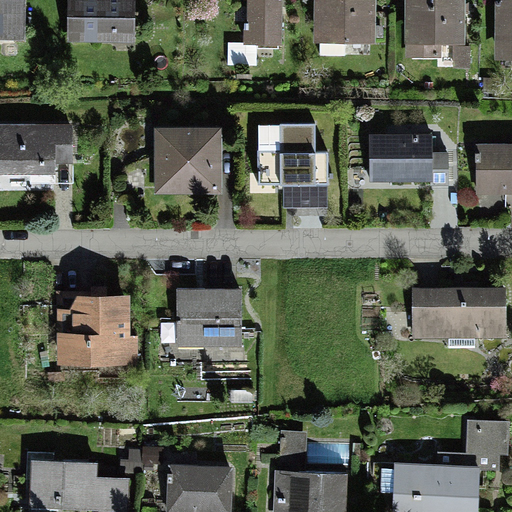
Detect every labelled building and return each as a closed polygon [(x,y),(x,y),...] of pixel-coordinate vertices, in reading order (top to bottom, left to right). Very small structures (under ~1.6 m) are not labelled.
[(0,0),(0,36),(24,37),(25,0),(0,0)] [(134,0),(71,0),(71,38),(134,39),(134,0)] [(279,0),(249,0),(249,22),(244,22),(245,42),(279,43),(279,0)] [(370,0),(319,0),(319,36),(369,37),(370,0)] [(460,0),(409,0),(409,38),(460,38),(460,0)] [(511,0),(496,0),(497,3),(500,3),(499,54),(511,53),(511,0)] [(455,67),(469,67),(469,47),(458,47),(457,59),(455,59),(455,67)] [(257,149),(257,184),(328,183),(327,151),(315,151),(315,122),(280,122),(280,149),(257,149)] [(72,127),(2,127),(2,173),(54,173),(54,158),(72,158),(72,127)] [(217,189),(217,130),(159,130),(159,156),(165,156),(165,174),(189,174),(189,189),(217,189)] [(369,136),(369,176),(390,176),(390,178),(431,178),(431,182),(448,182),(448,153),(432,154),(432,135),(369,136)] [(511,144),(478,144),(478,152),(475,152),(475,160),(478,160),(478,191),(506,191),(506,188),(511,187),(511,144)] [(413,289),(414,333),(449,333),(449,345),(474,345),(474,335),(504,335),(504,288),(413,289)] [(240,344),(240,289),(203,289),(203,297),(178,297),(178,316),(177,316),(177,331),(203,331),(203,344),(240,344)] [(124,336),(125,297),(63,296),(62,311),(62,359),(135,358),(135,336),(124,336)] [(505,422),(476,420),(475,451),(496,452),(496,444),(504,445),(505,422)] [(281,431),(278,500),(283,500),(282,511),(344,511),(347,472),(300,470),(302,432),(281,431)] [(126,509),(127,478),(95,477),(96,462),(33,459),(31,501),(59,502),(58,506),(126,509)] [(402,463),(401,492),(394,492),(393,511),(476,511),(478,466),(402,463)] [(194,511),(228,511),(230,467),(196,466),(196,474),(168,471),(167,480),(170,480),(169,511),(194,511)]
